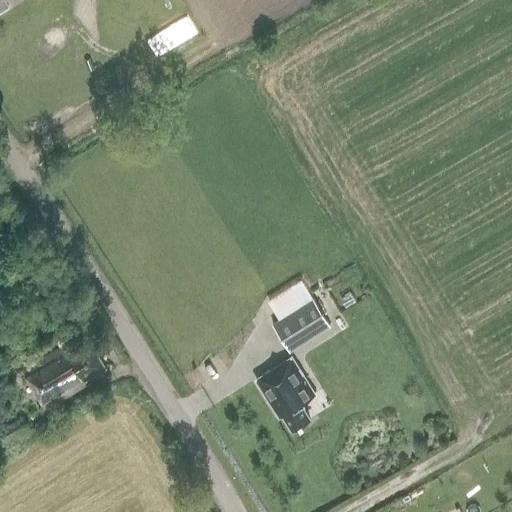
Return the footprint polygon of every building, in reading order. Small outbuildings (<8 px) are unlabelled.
[(0,0),(0,11),(17,0),(0,0)] [(319,280),(311,285),(309,287),(312,293),(323,286),(320,282),(319,280)] [(330,325),(319,307),(331,300),(327,294),(315,301),(313,298),(272,324),(289,351),(330,325)] [(87,337),(75,344),(57,314),(42,323),(47,331),(49,329),(60,348),(22,370),(45,408),(87,383),(84,379),(105,367),(87,337)] [(291,357),(256,379),(279,416),(283,414),(293,430),(310,419),(300,403),(314,394),(291,357)] [(32,433),(16,407),(0,416),(0,428),(10,446),(32,433)]
